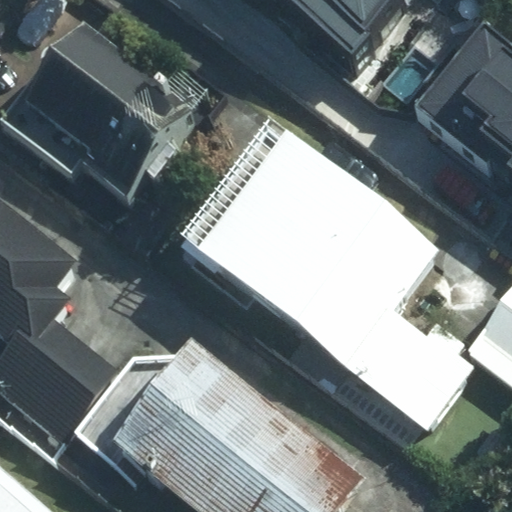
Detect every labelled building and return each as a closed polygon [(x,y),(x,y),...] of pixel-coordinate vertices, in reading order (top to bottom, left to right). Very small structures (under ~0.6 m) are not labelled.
[(281,0),(288,5),(281,15),(351,66),(400,0),(281,0)] [(511,46),(486,28),(423,117),(511,179),(511,46)] [(210,113),(108,29),(47,103),(149,187),(210,113)] [(456,253),(307,139),(220,252),(368,366),(456,253)] [(95,269),(0,200),(0,339),(25,358),(0,392),(71,444),(123,372),(75,338),(96,309),(76,295),(95,269)] [(222,348),(138,455),(212,511),(363,511),(390,479),(222,348)] [(0,511),(48,511),(0,466),(0,511)]
